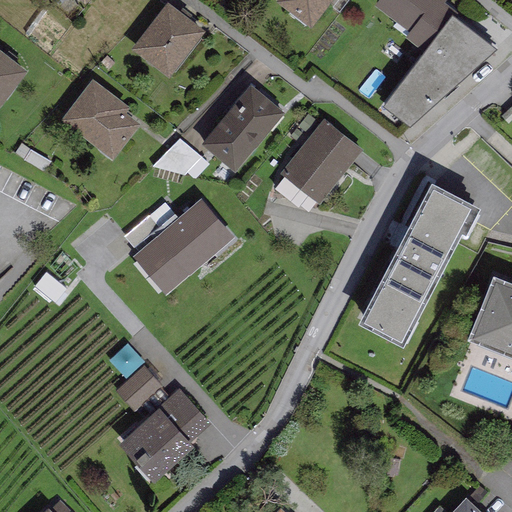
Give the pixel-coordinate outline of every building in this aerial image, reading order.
[(335,0),(280,0),(276,5),(310,32),(335,0)] [(446,0),(381,0),(374,9),(409,35),(404,42),(425,57),(452,20),(460,9),(446,0)] [(204,34),(166,6),(131,53),(168,81),(204,34)] [(425,57),(382,111),(410,131),(496,54),(452,20),(425,57)] [(0,109),(27,75),(0,54),(0,109)] [(130,110),(92,82),(61,124),(114,163),(140,127),(125,116),(130,110)] [(200,148),(235,176),(285,116),(250,88),(200,148)] [(511,103),(503,112),(510,120),(511,117),(511,103)] [(315,204),(319,207),(362,153),(324,122),(280,176),(284,179),(315,204)] [(180,140),(153,168),(184,177),(186,174),(190,178),(197,179),(209,166),(180,140)] [(374,281),(358,311),(403,333),(449,244),(451,240),(461,220),(465,222),(479,195),(430,170),(374,281)] [(315,204),(284,179),(274,191),(298,210),(300,207),(308,214),(315,204)] [(134,253),(165,290),(234,231),(201,193),(160,227),(136,248),(132,251),(134,253)] [(160,227),(148,213),(124,234),(136,248),(160,227)] [(511,274),(493,266),(467,331),(479,336),(475,346),(511,360),(511,274)] [(45,270),(33,286),(54,303),(69,289),(45,270)] [(144,363),(117,388),(133,406),(161,381),(144,363)] [(179,384),(160,400),(191,435),(210,419),(179,384)] [(160,400),(120,436),(154,474),(194,438),(191,435),(160,400)] [(487,511),(465,491),(448,509),(440,502),(430,511),(487,511)] [(270,511),(290,511),(280,502),(270,511)] [(56,511),(48,503),(37,511),(56,511)]
